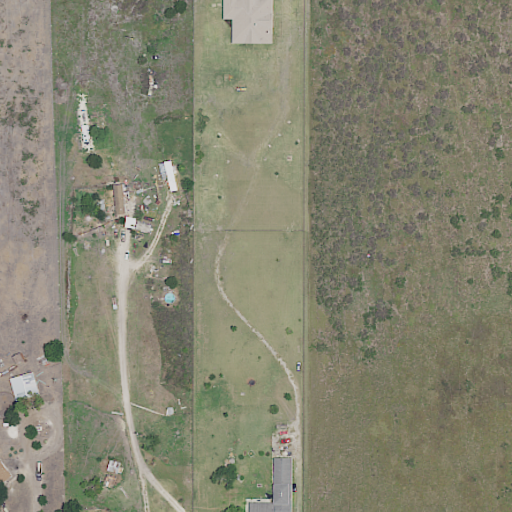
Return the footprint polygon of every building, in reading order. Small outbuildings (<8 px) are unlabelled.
[(232,44),(273,44),(272,0),(223,0),(223,20),(232,20),(232,44)] [(168,192),(175,191),(173,161),(166,162),(168,192)] [(113,215),(127,215),(126,184),(112,185),(113,215)] [(15,401),(39,396),(34,373),(11,378),(15,401)] [(291,511),(292,459),(274,458),(274,503),(249,503),(248,511),(291,511)] [(103,486),(112,489),(116,478),(107,474),(103,486)]
